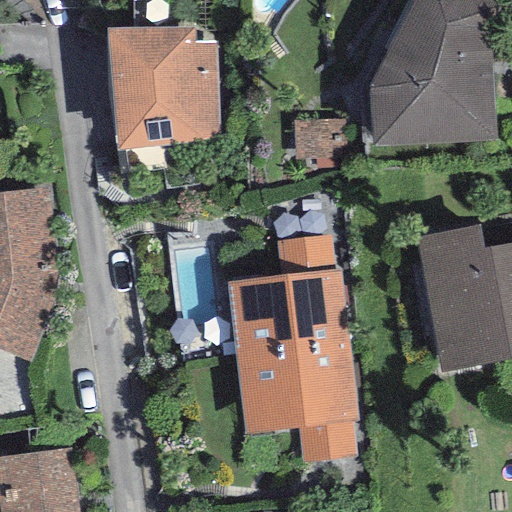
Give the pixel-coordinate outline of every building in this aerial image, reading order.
[(494,4),(485,0),(409,0),(368,87),(373,147),(497,139),(491,25),(494,4)] [(194,28),(105,28),(116,151),(217,141),(217,42),(193,42),(194,28)] [(45,190),(0,194),(0,350),(30,363),(57,296),(57,276),(45,190)] [(479,226),(414,238),(440,374),(511,360),(511,243),(484,249),(479,226)] [(340,269),(332,270),(328,234),(274,241),(279,276),(226,283),(236,359),(350,344),(340,269)] [(360,420),(350,344),(236,359),(246,435),(296,429),(300,462),(355,455),(350,421),(360,420)] [(0,511),(80,511),(72,449),(0,458),(0,511)]
